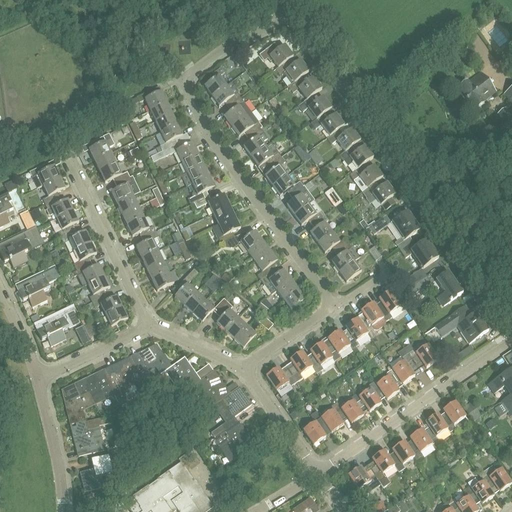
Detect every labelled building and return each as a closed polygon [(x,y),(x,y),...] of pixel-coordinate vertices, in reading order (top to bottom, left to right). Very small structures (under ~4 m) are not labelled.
[(492,29),(504,42),(511,36),(499,23),(492,29)] [(284,47),(278,51),(274,45),(259,56),(263,62),(269,58),(277,69),(287,62),(292,59),(284,47)] [(285,73),(293,84),(300,79),(308,73),(299,61),(291,68),(287,62),(277,69),(275,71),(279,77),(285,73)] [(204,89),(211,99),(226,88),(219,78),(224,74),(221,70),(208,79),(211,83),(204,89)] [(483,102),(495,93),(481,73),(468,83),(467,82),(458,89),(475,110),(484,104),(483,102)] [(298,90),(306,101),(309,99),(321,90),(312,79),(304,85),(300,79),(293,84),(287,88),(292,95),(298,90)] [(256,87),(252,82),(247,86),(251,91),(256,87)] [(234,98),(226,88),(211,99),(218,109),(224,105),(227,110),(240,100),(237,95),(234,98)] [(144,102),(149,113),(166,105),(161,94),(153,98),(150,92),(136,99),(138,104),(144,102)] [(306,101),(297,108),(302,114),(307,110),(316,121),(322,116),(331,110),(322,98),(314,105),(309,99),(306,101)] [(251,115),(240,100),(227,110),(230,114),(223,119),(231,129),(246,118),(251,115)] [(171,116),(166,105),(149,113),(154,124),(171,116)] [(506,127),(511,122),(511,118),(505,109),(497,115),(506,127)] [(251,115),(246,118),(231,129),(238,139),(244,135),(247,140),(260,130),(256,126),(258,125),(251,115)] [(171,116),(154,124),(160,135),(177,127),(171,116)] [(320,127),(328,138),(329,138),(338,131),(339,131),(343,127),(335,116),(326,122),(322,116),(316,121),(310,125),(315,131),(320,127)] [(129,125),(133,134),(139,131),(135,123),(129,125)] [(160,148),(162,154),(176,147),(174,142),(182,138),(177,127),(160,135),(155,137),(160,148)] [(267,140),(263,135),(260,130),(247,140),(250,145),(243,150),(250,159),(265,148),(262,144),(267,140)] [(343,136),(339,131),(338,131),(329,138),(328,138),(326,140),(331,147),(336,142),(344,153),(351,148),(354,146),(359,142),(351,130),(343,136)] [(142,139),(139,131),(133,134),(137,142),(142,139)] [(112,144),(111,141),(108,135),(93,142),(96,148),(88,151),(93,163),(111,154),(108,150),(111,148),(112,146),(112,144)] [(179,151),(176,147),(162,154),(159,155),(151,159),(153,164),(175,153),(180,164),(197,156),(192,145),(179,151)] [(294,151),(299,158),(305,153),(300,146),(294,151)] [(359,151),(354,146),(351,148),(344,153),(339,157),(346,168),(352,164),(357,170),(361,168),(372,159),(364,148),(359,151)] [(269,154),(265,148),(250,159),(258,170),(265,164),(268,169),(281,160),(277,155),(274,150),(269,154)] [(138,149),(130,153),(132,158),(140,154),(138,149)] [(312,160),(319,155),(315,151),(308,156),(312,160)] [(93,163),(98,173),(116,165),(111,154),(93,163)] [(197,156),(180,164),(186,175),(203,167),(197,156)] [(281,160),(268,169),(271,173),(264,179),(271,189),(287,177),(279,168),(284,164),(281,160)] [(112,181),(114,186),(129,179),(127,173),(121,176),(116,165),(98,173),(104,185),(112,181)] [(41,188),(43,187),(59,179),(53,168),(45,172),(42,167),(28,174),(31,179),(29,180),(35,191),(41,188)] [(208,178),(203,167),(186,175),(180,178),(185,189),(191,186),(208,178)] [(357,170),(348,177),(353,183),(359,179),(367,190),(373,185),(382,179),(373,167),(365,174),(361,168),(357,170)] [(156,180),(160,188),(165,185),(161,177),(156,180)] [(294,187),(287,177),(271,189),(279,198),(286,193),(289,198),(302,188),(299,183),(294,187)] [(208,178),(191,186),(194,192),(192,193),(190,197),(191,198),(187,200),(190,206),(193,204),(208,198),(205,193),(213,189),(208,178)] [(64,191),(59,179),(43,187),(49,198),(42,202),(44,207),(58,200),(56,195),(64,191)] [(110,194),(115,206),(133,197),(128,186),(132,184),(129,179),(114,186),(117,191),(110,194)] [(334,181),(329,184),(333,189),(337,186),(334,181)] [(377,191),(373,185),(367,190),(361,194),(366,200),(368,203),(371,204),(375,201),(379,205),(380,204),(382,208),(385,211),(378,216),(378,217),(395,205),(391,199),(395,196),(386,184),(377,191)] [(169,193),(165,185),(160,188),(163,196),(169,193)] [(302,188),(289,198),(293,202),(285,208),(293,218),(308,207),(300,196),(305,193),(302,188)] [(152,191),(156,199),(161,197),(157,189),(152,191)] [(332,189),(325,195),(335,209),(342,203),(332,189)] [(7,194),(0,197),(0,228),(9,224),(6,219),(13,216),(7,204),(11,202),(7,194)] [(210,203),(208,198),(193,204),(196,209),(206,204),(212,216),(229,208),(224,196),(210,203)] [(115,206),(121,217),(138,208),(133,197),(115,206)] [(161,197),(156,199),(160,207),(165,205),(161,197)] [(50,210),(55,222),(72,213),(66,202),(61,205),(58,200),(44,207),(47,212),(50,210)] [(343,204),(337,208),(343,216),(349,212),(343,204)] [(315,216),(308,207),(293,218),(300,227),(307,222),(311,227),(323,217),(320,213),(315,216)] [(138,208),(121,217),(126,227),(143,219),(138,208)] [(234,218),(229,208),(212,216),(217,227),(234,218)] [(38,210),(29,214),(33,221),(34,223),(42,218),(38,210)] [(394,244),(399,252),(411,243),(408,238),(419,231),(406,212),(391,223),(402,239),(394,244)] [(57,234),(60,239),(74,232),(72,227),(77,224),(72,213),(55,222),(60,233),(57,234)] [(327,222),(323,217),(311,227),(314,231),(309,235),(316,245),(331,234),(324,224),(327,222)] [(385,217),(370,227),(368,229),(373,236),(391,224),(385,217)] [(239,229),(234,218),(217,227),(213,229),(220,245),(230,240),(234,238),(231,233),(239,229)] [(138,235),(140,240),(155,233),(153,228),(149,230),(143,219),(126,227),(131,238),(138,235)] [(364,221),(360,224),(364,231),(369,227),(364,221)] [(32,222),(25,226),(28,231),(35,228),(32,222)] [(181,231),(186,242),(194,238),(189,227),(181,231)] [(29,232),(22,235),(0,245),(0,257),(3,264),(9,262),(13,271),(27,264),(24,255),(30,252),(44,245),(36,228),(29,232)] [(67,242),(73,253),(90,244),(84,233),(76,237),(74,232),(60,239),(62,244),(67,242)] [(158,238),(157,238),(160,236),(158,232),(155,233),(140,240),(143,245),(135,249),(140,260),(157,252),(152,241),(158,238)] [(247,254),(262,243),(254,233),(247,238),(244,234),(234,238),(230,240),(235,247),(240,244),(247,254)] [(330,250),(334,254),(347,244),(344,240),(338,244),(331,234),(316,245),(323,255),(330,250)] [(414,247),(411,243),(399,252),(404,259),(412,254),(423,269),(438,259),(425,240),(414,247)] [(178,246),(182,254),(187,251),(183,243),(178,246)] [(269,253),(262,243),(247,254),(255,264),(269,253)] [(73,266),(75,272),(90,265),(87,260),(95,256),(90,244),(73,253),(78,264),(73,266)] [(358,259),(347,244),(334,254),(337,259),(330,264),(338,274),(353,263),(358,259)] [(373,247),(367,252),(374,262),(380,257),(373,247)] [(182,254),(186,262),(191,259),(187,251),(182,254)] [(140,260),(145,271),(163,263),(157,252),(140,260)] [(260,282),(273,273),(269,268),(276,262),(269,253),(255,264),(262,273),(257,277),(260,282)] [(145,271),(150,282),(168,274),(163,263),(145,271)] [(353,263),(338,274),(345,284),(360,272),(353,263)] [(81,276),(87,286),(104,278),(98,267),(92,270),(90,265),(75,272),(78,277),(81,276)] [(50,291),(47,285),(60,279),(55,267),(14,287),(22,303),(27,301),(31,310),(46,302),(42,294),(50,291)] [(193,269),(187,276),(191,280),(197,274),(193,269)] [(426,277),(421,270),(403,282),(408,289),(426,277)] [(271,296),(276,293),(291,282),(283,272),(276,277),(273,273),(260,282),(271,296)] [(447,272),(440,277),(436,280),(445,293),(437,298),(443,307),(436,311),(437,312),(460,295),(457,290),(459,289),(447,272)] [(168,274),(150,282),(156,293),(173,285),(168,274)] [(221,279),(228,285),(232,280),(225,275),(221,279)] [(174,298),(183,307),(196,293),(187,284),(191,280),(187,276),(176,288),(180,292),(174,298)] [(217,285),(220,281),(213,276),(210,280),(217,285)] [(17,277),(12,279),(15,286),(20,283),(17,277)] [(426,277),(408,289),(405,291),(410,298),(430,284),(426,277)] [(109,289),(104,278),(87,286),(92,297),(89,299),(91,304),(106,297),(103,292),(109,289)] [(298,292),(291,282),(276,293),(283,303),(298,292)] [(283,303),(290,312),(305,301),(298,292),(283,303)] [(383,319),(385,323),(391,318),(389,315),(401,307),(390,292),(378,300),(382,306),(376,310),(383,319)] [(183,307),(191,315),(205,301),(196,293),(183,307)] [(212,312),(216,316),(227,304),(233,298),(229,294),(224,300),(223,299),(213,309),(205,301),(191,315),(200,324),(212,312)] [(99,307),(105,318),(122,310),(116,299),(108,303),(106,297),(91,304),(94,310),(99,307)] [(232,307),(227,304),(216,316),(220,320),(216,324),(225,333),(238,319),(229,310),(232,307)] [(263,315),(267,310),(260,304),(256,308),(263,315)] [(385,323),(383,319),(376,310),(372,304),(360,312),(364,318),(358,322),(367,335),(374,331),(376,331),(384,325),(385,323)] [(61,333),(68,330),(80,324),(75,313),(76,312),(73,306),(33,326),(41,342),(46,340),(50,349),(65,341),(61,333)] [(465,306),(449,317),(450,318),(450,317),(451,317),(446,321),(446,320),(434,328),(441,338),(442,338),(442,337),(452,330),(450,327),(455,324),(469,345),(487,332),(474,314),(470,316),(464,308),(465,307),(465,306)] [(246,311),(254,317),(257,313),(250,307),(246,311)] [(127,321),(122,310),(105,318),(110,329),(127,321)] [(271,311),(266,316),(275,324),(280,319),(271,311)] [(37,316),(31,319),(34,325),(40,322),(37,316)] [(272,326),(262,318),(258,324),(267,332),(272,326)] [(225,333),(234,341),(247,327),(238,319),(225,333)] [(349,347),(351,350),(358,346),(356,343),(367,335),(358,322),(356,320),(344,328),(349,334),(343,338),(349,347)] [(89,339),(95,336),(90,325),(83,328),(89,339)] [(247,327),(234,341),(242,350),(256,335),(247,327)] [(338,355),(349,347),(343,338),(339,332),(327,340),(331,346),(325,350),(331,359),(334,363),(340,358),(338,355)] [(331,359),(325,350),(321,344),(309,352),(313,358),(307,362),(311,368),(316,375),(322,370),(320,367),(331,359)] [(403,350),(407,355),(415,367),(421,363),(424,367),(426,369),(437,361),(427,346),(415,354),(413,350),(410,345),(403,350)] [(161,375),(165,372),(170,368),(155,347),(130,359),(136,370),(142,368),(144,373),(155,368),(161,375)] [(287,371),(296,384),(302,379),(300,376),(311,368),(307,362),(301,353),(289,361),(293,367),(287,371)] [(392,370),(400,383),(402,386),(414,377),(410,371),(415,367),(407,355),(400,359),(403,362),(392,370)] [(453,360),(455,363),(456,364),(462,361),(458,355),(453,359),(453,360)] [(107,382),(114,396),(116,400),(119,406),(120,407),(129,403),(126,398),(125,395),(128,394),(126,389),(134,386),(128,374),(136,370),(130,359),(108,369),(113,380),(107,382)] [(179,388),(183,393),(194,385),(199,382),(183,359),(170,368),(165,372),(177,390),(179,388)] [(400,383),(392,370),(389,367),(386,369),(388,372),(385,374),(387,378),(376,386),(383,395),(387,401),(399,393),(394,387),(400,383)] [(511,399),(511,368),(511,369),(488,385),(494,395),(503,389),(509,397),(510,397),(511,399)] [(290,388),(296,384),(287,371),(282,375),(277,369),(265,377),(276,393),(288,384),(290,388)] [(210,401),(213,406),(219,402),(229,395),(212,372),(199,382),(194,385),(207,403),(210,401)] [(88,394),(94,405),(110,398),(114,396),(107,382),(102,385),(97,375),(74,386),(80,398),(88,394)] [(376,399),(383,395),(376,386),(374,382),(367,387),(370,390),(358,398),(365,407),(369,413),(381,405),(376,399)] [(81,411),(94,405),(88,394),(80,398),(74,386),(62,392),(70,425),(75,424),(84,422),(81,411)] [(219,402),(213,406),(226,424),(211,434),(215,440),(226,432),(237,424),(233,419),(241,413),(240,411),(242,410),(243,411),(250,406),(238,389),(229,395),(219,402)] [(352,402),(340,410),(345,416),(351,425),(363,417),(359,411),(365,407),(358,398),(356,395),(349,399),(352,402)] [(511,399),(510,397),(509,397),(493,409),(500,419),(511,411),(511,412),(511,399)] [(463,408),(473,422),(481,416),(471,402),(463,408)] [(339,420),(345,416),(340,410),(336,403),(330,407),(332,411),(320,419),(329,432),(331,434),(343,426),(339,420)] [(447,418),(441,422),(448,431),(450,435),(456,430),(454,427),(466,419),(455,403),(443,412),(447,418)] [(303,431),(300,427),(301,426),(297,420),(294,423),(301,433),(303,432),(313,447),(325,438),(323,436),(329,432),(320,419),(318,416),(312,420),(314,424),(303,431)] [(429,430),(423,434),(432,447),(438,442),(436,439),(448,431),(441,422),(437,416),(425,424),(429,430)] [(101,420),(92,422),(94,428),(97,427),(104,426),(101,420)] [(485,425),(490,431),(497,426),(493,420),(485,425)] [(86,430),(85,424),(84,422),(75,424),(76,428),(71,429),(78,458),(95,454),(103,452),(97,427),(94,428),(86,430)] [(238,423),(237,424),(226,432),(215,440),(214,440),(230,463),(254,446),(238,423)] [(432,447),(423,434),(421,431),(409,439),(414,446),(408,449),(414,459),(416,462),(423,457),(421,454),(432,447)] [(128,435),(125,443),(132,446),(135,438),(128,435)] [(390,461),(394,467),(399,474),(405,470),(403,466),(414,459),(408,449),(404,443),(392,451),(396,457),(390,461)] [(383,475),(394,467),(390,461),(384,452),(372,460),(376,466),(370,471),(380,486),(382,488),(390,483),(386,478),(385,478),(383,475)] [(93,472),(80,475),(84,493),(103,489),(100,477),(112,474),(108,456),(90,460),(93,472)] [(181,465),(167,474),(132,498),(134,500),(125,506),(129,511),(174,511),(175,511),(176,511),(206,511),(212,508),(194,482),(193,482),(181,465)] [(479,476),(481,480),(484,484),(490,492),(496,488),(500,494),(511,486),(502,471),(497,475),(492,467),(479,476)] [(360,468),(348,476),(362,498),(380,486),(370,471),(364,474),(360,468)] [(464,492),(468,499),(472,504),(478,500),(483,506),(494,498),(490,492),(484,484),(480,486),(476,480),(468,486),(470,488),(464,492)] [(406,498),(409,502),(416,497),(413,493),(406,498)] [(477,511),(472,504),(468,499),(457,506),(454,503),(448,507),(451,511),(477,511)] [(402,501),(396,506),(400,511),(408,511),(409,511),(402,501)] [(294,511),(315,511),(309,502),(294,511)]
